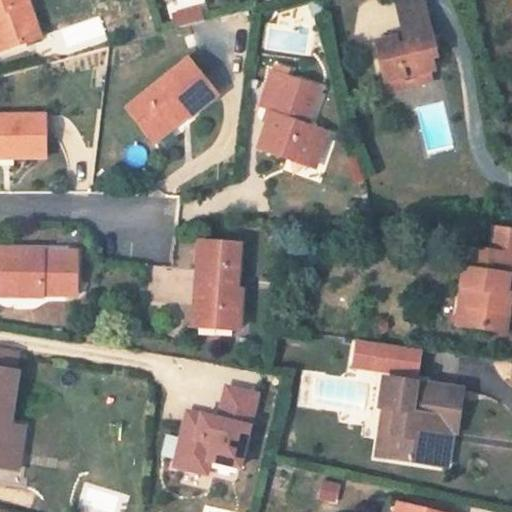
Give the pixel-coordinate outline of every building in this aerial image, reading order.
[(0,0),(0,52),(40,39),(27,0),(0,0)] [(418,0),(398,5),(402,23),(428,17),(423,0),(418,0)] [(201,9),(186,13),(189,25),(204,21),(201,9)] [(186,13),(174,16),(177,28),(189,25),(186,13)] [(376,44),(386,82),(428,72),(435,70),(431,53),(436,51),(428,17),(402,23),(405,37),(376,44)] [(217,95),(189,60),(127,110),(149,138),(177,116),(174,113),(181,108),(189,117),(217,95)] [(431,83),(428,72),(386,82),(388,93),(431,83)] [(320,90),(271,73),(268,84),(280,89),(273,108),(259,149),(308,166),(320,132),(307,127),(320,90)] [(261,103),(273,108),(280,89),(268,84),(261,103)] [(174,113),(177,116),(181,122),(189,117),(181,108),(174,113)] [(0,116),(0,153),(15,153),(15,159),(46,159),(46,116),(0,116)] [(181,122),(177,116),(149,138),(154,144),(181,122)] [(327,134),(320,132),(308,166),(315,168),(327,134)] [(509,277),(511,277),(511,232),(495,231),(492,254),(468,251),(463,290),(472,291),(467,327),(506,333),(511,295),(507,294),(509,277)] [(197,293),(202,294),(200,321),(215,323),(215,329),(232,330),(240,331),(243,292),(237,291),(241,246),(201,243),(197,293)] [(76,296),(77,253),(44,253),(44,251),(0,250),(0,296),(44,298),(44,296),(76,296)] [(458,326),(467,327),(472,291),(463,290),(458,326)] [(199,334),(214,335),(215,329),(215,323),(200,321),(199,334)] [(352,364),(421,376),(426,349),(357,337),(352,364)] [(0,351),(0,370),(16,373),(18,354),(0,351)] [(0,469),(3,470),(10,425),(18,374),(16,373),(0,370),(0,469)] [(384,409),(395,411),(388,458),(432,465),(437,431),(452,433),(456,434),(463,392),(385,380),(381,409),(384,409)] [(213,460),(246,467),(263,391),(225,382),(218,413),(186,406),(173,466),(210,474),(213,460)] [(384,409),(377,457),(388,458),(395,411),(384,409)] [(25,428),(10,425),(3,470),(18,472),(25,428)] [(446,468),(452,433),(437,431),(432,465),(446,468)] [(215,462),(212,476),(236,481),(239,467),(215,462)]
